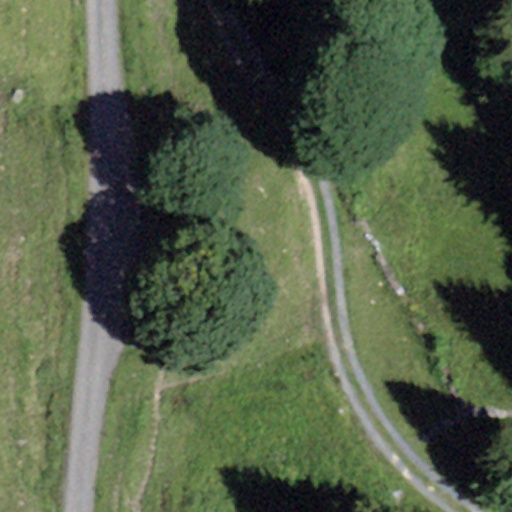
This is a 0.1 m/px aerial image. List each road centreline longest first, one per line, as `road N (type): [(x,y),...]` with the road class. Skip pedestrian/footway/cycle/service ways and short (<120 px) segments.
road 1 (track): [(229,0),(325,210),(348,364),(375,421),(427,487),(466,511)]
road 2 (unclassified): [(100,0),(106,174),(71,511)]
